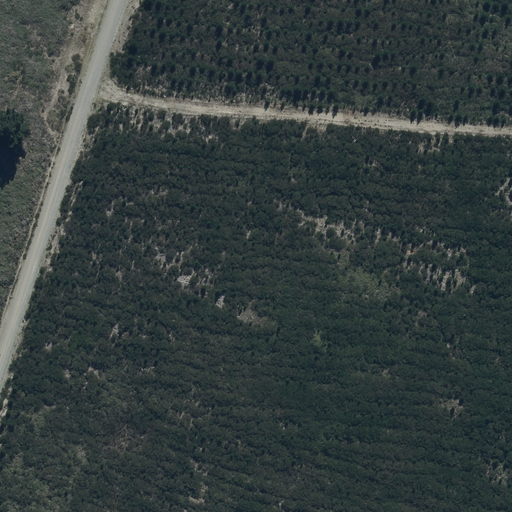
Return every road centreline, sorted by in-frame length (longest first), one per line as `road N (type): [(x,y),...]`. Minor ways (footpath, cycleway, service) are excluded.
road 1 (track): [(511,132),(91,96)]
road 2 (track): [(122,0),(0,364)]
